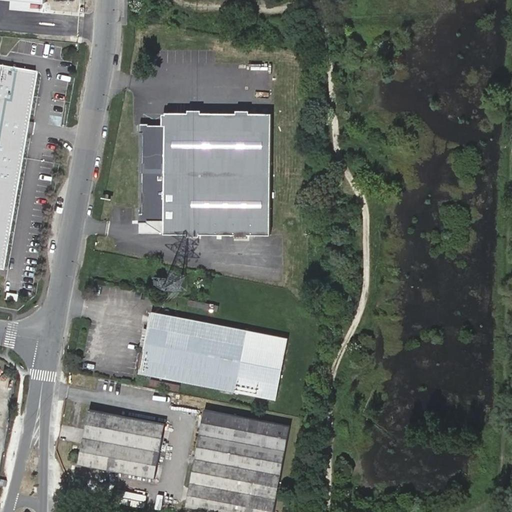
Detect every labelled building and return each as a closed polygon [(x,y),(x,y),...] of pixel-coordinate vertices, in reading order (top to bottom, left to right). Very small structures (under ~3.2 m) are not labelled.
[(25,133),(27,121),(36,71),(0,65),(0,269),(2,269),(25,133)] [(235,113),(201,113),(187,113),(165,113),(165,114),(165,126),(162,125),(142,125),(142,133),(142,173),(270,174),(271,114),(249,114),(235,113)] [(28,122),(27,133),(36,134),(38,123),(28,122)] [(269,235),(270,174),(142,173),(142,213),(141,221),(147,221),(155,221),(164,221),(164,227),(164,234),(186,234),(200,234),(234,234),(248,235),(269,235)] [(147,221),(164,234),(164,227),(164,221),(155,221),(147,221)] [(139,373),(276,400),(289,331),(152,304),(139,373)] [(88,430),(85,430),(83,439),(159,454),(165,424),(89,409),(87,419),(90,419),(88,430)] [(196,464),(194,464),(190,483),(276,500),(290,426),(205,409),(196,452),(199,452),(196,464)] [(159,454),(83,439),(79,464),(155,478),(159,454)] [(85,477),(76,475),(75,483),(84,485),(85,477)] [(273,511),(276,500),(190,483),(186,506),(218,511),(273,511)]
